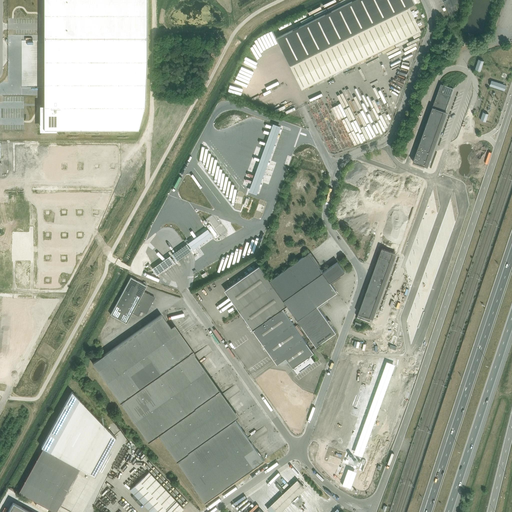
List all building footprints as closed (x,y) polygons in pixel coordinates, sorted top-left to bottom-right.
[(43,0),(44,110),(42,110),(42,128),(140,128),(146,105),(146,0),(43,0)] [(429,28),(415,0),(357,0),(280,38),(305,89),(429,28)] [(485,61),(479,59),(476,68),(481,70),(485,61)] [(506,85),(492,80),(490,86),(504,91),(506,85)] [(452,93),(454,88),(441,84),(439,89),(452,93)] [(450,99),(452,93),(439,89),(437,94),(450,99)] [(448,104),(450,99),(437,94),(435,99),(448,104)] [(446,109),(448,104),(435,99),(433,105),(446,109)] [(445,114),(446,109),(433,105),(432,110),(445,114)] [(443,119),(445,114),(432,110),(430,115),(443,119)] [(489,114),(482,112),(480,120),(486,122),(489,114)] [(441,125),(443,119),(430,115),(428,120),(441,125)] [(439,130),(441,125),(428,120),(426,125),(439,130)] [(282,126),(274,123),(262,155),(250,191),(258,194),(271,158),(282,126)] [(438,135),(439,130),(426,125),(425,131),(438,135)] [(436,140),(438,135),(425,131),(423,136),(436,140)] [(229,134),(228,137),(239,143),(241,141),(229,134)] [(434,145),(436,140),(423,136),(421,141),(434,145)] [(432,151),(434,145),(421,141),(419,146),(432,151)] [(430,156),(432,151),(419,146),(417,151),(430,156)] [(429,161),(430,156),(417,151),(416,157),(429,161)] [(427,166),(429,161),(416,157),(414,162),(427,166)] [(361,216),(361,215),(378,220),(386,192),(388,193),(390,185),(374,180),(366,206),(361,204),(357,215),(361,216)] [(411,180),(393,241),(405,245),(424,184),(411,180)] [(213,235),(209,229),(179,249),(151,269),(156,275),(184,256),(213,235)] [(394,258),(396,251),(383,246),(381,253),(394,258)] [(331,281),(347,271),(340,261),(325,272),(311,252),(272,278),(290,303),(319,345),(338,331),(319,305),(338,291),(331,281)] [(392,265),(394,258),(381,253),(378,260),(392,265)] [(389,271),(392,265),(378,260),(376,267),(389,271)] [(285,307),(290,303),(262,265),(227,290),(255,328),(285,307)] [(387,278),(389,271),(376,267),(373,274),(387,278)] [(384,285),(387,278),(373,274),(371,280),(384,285)] [(148,285),(132,276),(112,313),(128,322),(133,312),(139,315),(142,310),(147,312),(156,296),(145,291),(148,285)] [(382,292),(384,285),(371,280),(368,287),(382,292)] [(380,299),(382,292),(368,287),(366,294),(380,299)] [(377,306),(380,299),(366,294),(364,301),(377,306)] [(375,313),(377,306),(364,301),(361,308),(375,313)] [(316,351),(285,307),(255,328),(280,363),(288,356),(300,372),(317,359),(313,354),(316,351)] [(372,319),(375,313),(361,308),(359,315),(372,319)] [(167,310),(94,362),(150,441),(159,435),(223,389),(167,310)] [(350,340),(348,345),(354,347),(350,362),(361,366),(368,346),(350,340)] [(341,483),(350,486),(394,363),(384,360),(341,483)] [(242,415),(223,389),(159,435),(206,502),(267,459),(238,418),(242,415)] [(97,475),(118,437),(74,391),(43,446),(45,447),(20,492),(57,511),(82,466),(97,475)] [(179,511),(184,509),(149,472),(130,489),(150,511),(179,511)] [(291,485),(299,494),(306,488),(298,479),(291,485)] [(299,494),(291,485),(287,490),(285,488),(281,491),(283,493),(291,502),(292,503),(293,503),(294,504),(295,503),(295,502),(295,501),(299,498),(301,498),(301,497),(301,496),(299,494)] [(280,511),(291,502),(283,493),(267,508),(270,511),(280,511)] [(34,511),(16,502),(10,511),(34,511)]
